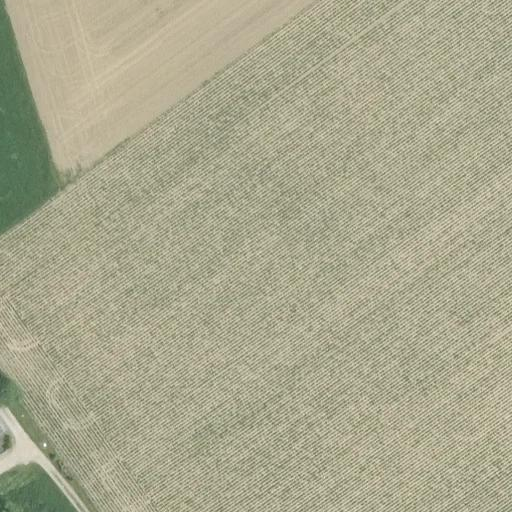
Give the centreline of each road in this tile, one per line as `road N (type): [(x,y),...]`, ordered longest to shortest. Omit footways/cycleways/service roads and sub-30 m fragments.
road 1 (track): [(92,511),(70,458),(0,362)]
road 2 (track): [(87,511),(0,401)]
